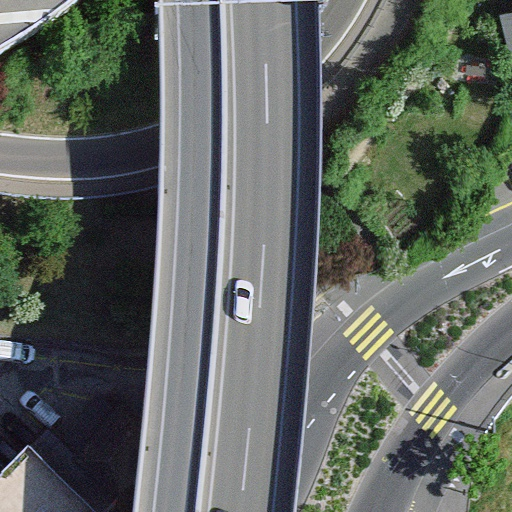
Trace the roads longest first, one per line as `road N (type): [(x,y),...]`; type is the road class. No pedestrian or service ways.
road 1 (motorway): [(241,511),(265,233),(262,0)]
road 2 (motorway): [(195,0),(197,129),(170,511)]
road 3 (motorway): [(0,155),(93,162),(177,145),(277,84),(344,0)]
road 4 (secondary): [(511,244),(367,336),(326,386),(260,511)]
road 5 (secondary): [(372,511),(433,414),(511,331)]
